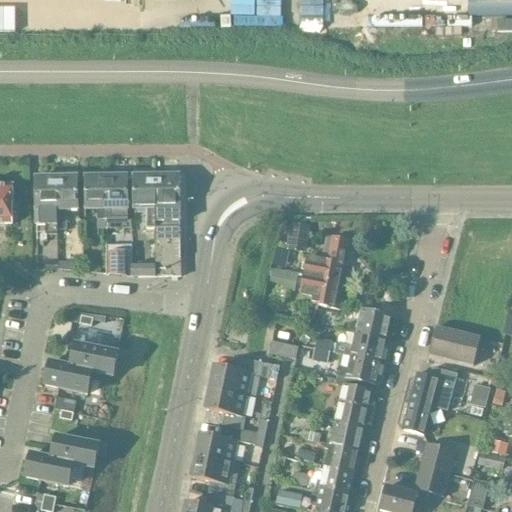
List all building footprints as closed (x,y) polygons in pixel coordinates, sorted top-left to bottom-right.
[(511,13),(511,0),(445,0),(446,21),(462,21),(462,23),(486,23),(485,14),(511,13)] [(498,32),(511,31),(511,18),(498,19),(498,32)] [(155,178),(146,179),(144,176),(137,176),(135,179),(133,179),(134,210),(146,209),(146,219),(145,219),(146,230),(155,230),(155,178)] [(176,176),(164,176),(164,178),(155,178),(155,230),(156,270),(156,278),(180,278),(179,218),(180,218),(179,179),(176,176)] [(74,177),(66,178),(65,180),(56,180),(57,231),(66,231),(66,211),(78,210),(77,180),(75,180),(74,177)] [(106,230),(106,222),(105,179),(97,179),(95,177),(88,177),(87,179),(85,179),(85,210),(97,210),(97,230),(106,230)] [(127,222),(127,179),(124,179),(123,177),(116,177),(114,179),(105,179),(106,222),(127,222)] [(56,180),(48,180),(46,178),(39,178),(37,180),(35,180),(36,227),(46,227),(46,236),(57,236),(57,231),(56,180)] [(0,225),(12,225),(13,187),(0,186),(0,225)] [(291,224),(287,246),(304,250),(308,227),(291,224)] [(370,230),(372,236),(378,237),(382,232),(380,226),(374,225),(370,230)] [(307,259),(304,277),(317,279),(317,278),(340,283),(344,266),(348,243),(332,239),(327,263),(321,262),(307,259)] [(107,276),(128,278),(127,254),(107,255),(107,276)] [(72,263),(69,263),(59,262),(58,270),(72,271),(72,263)] [(156,278),(156,270),(132,271),(132,279),(156,278)] [(293,292),(296,275),(286,273),(272,271),(270,282),(277,283),(276,288),(293,292)] [(302,286),(301,294),(314,296),(312,305),(339,311),(341,301),(337,300),(338,292),(340,283),(317,278),(317,279),(304,277),(302,286)] [(386,302),(387,302),(389,303),(390,303),(392,303),(393,302),(394,301),(394,299),(395,298),(394,296),(394,295),(393,294),(392,294),(391,293),(390,293),(389,293),(387,293),(386,294),(385,295),(384,296),(384,297),(384,298),(384,299),(385,301),(386,302)] [(390,318),(361,312),(357,327),(347,325),(347,329),(386,338),(390,318)] [(91,328),(93,320),(81,318),(79,326),(91,328)] [(381,359),(386,338),(347,329),(345,334),(355,336),(353,348),(337,345),(337,346),(336,350),(381,359)] [(473,368),(480,340),(435,329),(428,356),(473,368)] [(329,353),(331,344),(317,341),(313,361),(326,364),(329,353)] [(112,379),(117,355),(75,346),(70,368),(70,369),(91,373),(91,374),(112,379)] [(375,387),(381,359),(336,350),(335,355),(350,358),(348,371),(338,369),(336,378),(346,380),(375,387)] [(233,371),(214,367),(209,389),(246,397),(250,376),(258,378),(261,364),(236,359),(233,371)] [(87,396),(91,374),(91,373),(70,369),(70,368),(49,364),(44,387),(87,396)] [(279,368),(271,367),(268,380),(276,382),(279,368)] [(431,410),(438,382),(416,377),(409,404),(431,410)] [(363,431),(371,394),(343,388),(340,400),(335,399),(333,410),(338,411),(335,425),(363,431)] [(242,419),(246,397),(209,389),(205,411),(224,415),(221,428),(242,432),(245,420),(242,419)] [(502,407),(505,393),(496,391),(493,405),(502,407)] [(58,399),(55,411),(74,415),(76,403),(58,399)] [(424,438),(431,410),(409,404),(402,432),(424,438)] [(71,423),(73,415),(63,413),(61,412),(59,420),(71,423)] [(268,423),(260,421),(257,435),(265,437),(268,423)] [(363,431),(335,425),(331,441),(327,440),(326,445),(358,452),(363,431)] [(232,465),(236,444),(240,445),(242,432),(221,428),(219,439),(200,435),(195,457),(232,465)] [(302,432),(300,440),(318,444),(319,436),(302,432)] [(265,437),(257,435),(254,448),(262,450),(265,437)] [(93,471),(98,447),(56,438),(51,460),(51,461),(72,465),(72,466),(93,471)] [(358,452),(326,445),(324,450),(329,451),(326,462),(322,461),(321,466),(353,473),(358,452)] [(449,477),(455,454),(426,446),(420,469),(449,477)] [(315,455),(299,451),(297,460),(313,464),(315,455)] [(502,471),(505,460),(480,454),(478,465),(502,471)] [(68,488),(72,466),(72,465),(51,461),(51,460),(30,456),(25,480),(68,488)] [(235,488),(239,467),(232,465),(195,457),(191,480),(210,484),(208,496),(232,501),(235,488)] [(353,473),(321,466),(320,471),(324,472),(322,484),(317,483),(316,487),(349,494),(353,473)] [(443,499),(449,477),(420,469),(414,491),(443,499)] [(294,474),(292,483),(309,487),(311,477),(294,474)] [(482,510),(487,485),(474,482),(468,507),(482,510)] [(297,486),(295,497),(306,500),(309,489),(297,486)] [(344,511),(349,494),(316,487),(315,493),(319,494),(317,505),(313,504),(311,509),(324,511),(344,511)] [(412,511),(417,496),(386,489),(379,511),(412,511)] [(246,490),(243,503),(251,505),(254,491),(246,490)] [(205,508),(186,504),(183,511),(230,511),(232,501),(208,496),(205,508)] [(54,507),(55,499),(44,497),(42,505),(54,507)] [(249,511),(251,505),(243,503),(241,511),(249,511)]
